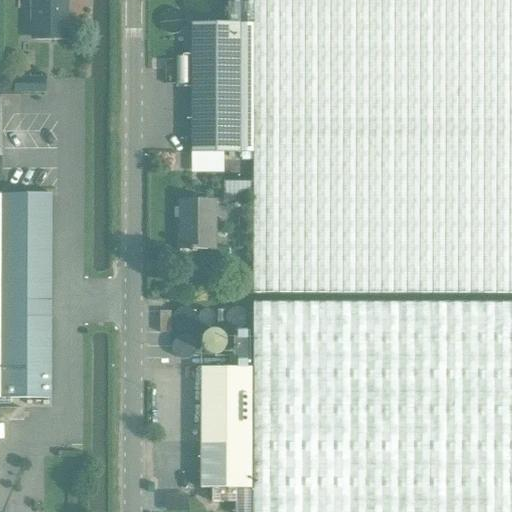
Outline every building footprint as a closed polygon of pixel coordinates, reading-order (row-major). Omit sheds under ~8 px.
[(68,41),(67,0),(30,0),(30,36),(54,36),(54,41),(68,41)] [(190,150),(251,151),(252,0),(228,0),(228,22),(190,22),(190,150)] [(511,0),(252,0),(251,151),(253,295),(511,295),(511,0)] [(15,91),(25,91),(45,91),(45,79),(15,78),(15,91)] [(223,200),(250,200),(250,177),(223,177),(223,200)] [(0,195),(0,399),(48,399),(48,195),(0,195)] [(215,248),(216,205),(216,198),(191,197),(177,197),(177,248),(215,248)] [(251,489),(251,511),(511,511),(511,307),(252,307),(252,370),(251,489)] [(158,334),(169,334),(168,313),(157,313),(158,334)] [(234,333),(234,369),(250,369),(250,333),(234,333)] [(251,511),(251,489),(252,370),(200,370),(200,489),(211,489),(211,503),(235,503),(234,511),(251,511)] [(23,405),(0,404),(0,420),(23,420),(23,405)]
